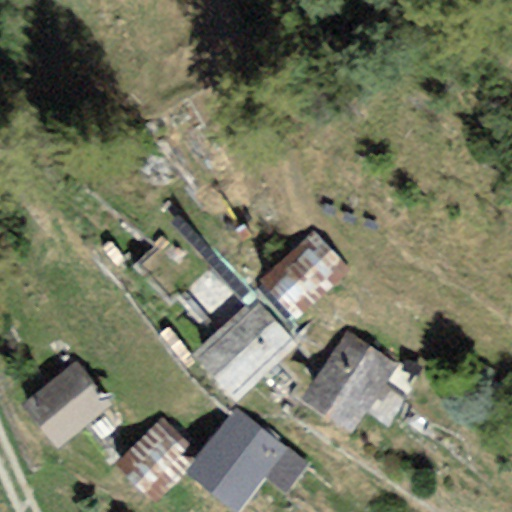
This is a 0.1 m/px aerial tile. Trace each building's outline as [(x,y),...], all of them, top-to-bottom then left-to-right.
[(262,286),(288,312),(334,265),(308,239),(262,286)] [(231,401),(290,344),(252,305),(193,362),(231,401)] [(351,435),(391,367),(345,340),(304,408),(351,435)] [(57,450),(104,408),(69,368),(21,410),(57,450)] [(224,511),(232,511),(279,450),(234,416),(184,482),(224,511)] [(196,457),(157,422),(113,471),(153,506),(196,457)]
